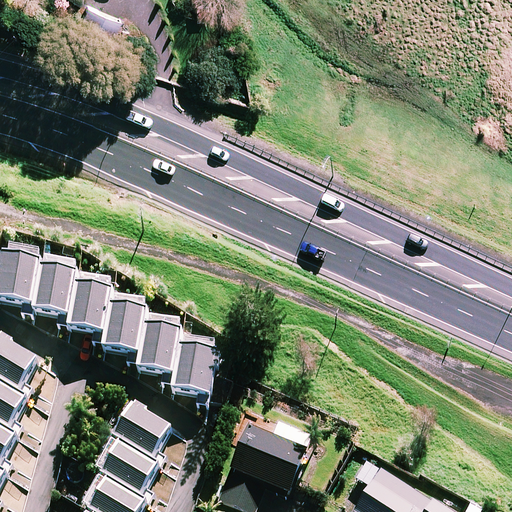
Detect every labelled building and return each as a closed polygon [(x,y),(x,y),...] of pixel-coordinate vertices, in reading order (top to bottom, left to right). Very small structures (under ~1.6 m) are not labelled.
[(122,24),(88,10),(77,36),(111,50),(122,24)] [(214,409),(222,366),(185,359),(188,345),(151,338),(154,324),(119,317),(122,304),(82,296),(84,286),(38,277),(39,274),(16,269),(9,268),(1,311),(37,318),(36,322),(75,329),(73,340),(109,347),(107,360),(144,367),(141,381),(179,388),(176,402),(214,409)] [(0,511),(0,506),(12,485),(4,480),(22,448),(13,443),(32,410),(23,405),(42,372),(3,351),(0,357),(0,511)] [(143,511),(153,497),(146,493),(165,461),(157,456),(174,428),(136,405),(108,453),(115,457),(104,475),(118,483),(101,511),(143,511)] [(314,436),(280,423),(276,434),(252,424),(221,502),(245,511),(257,511),(270,482),(293,492),(314,436)] [(450,511),(383,469),(355,511),(450,511)]
